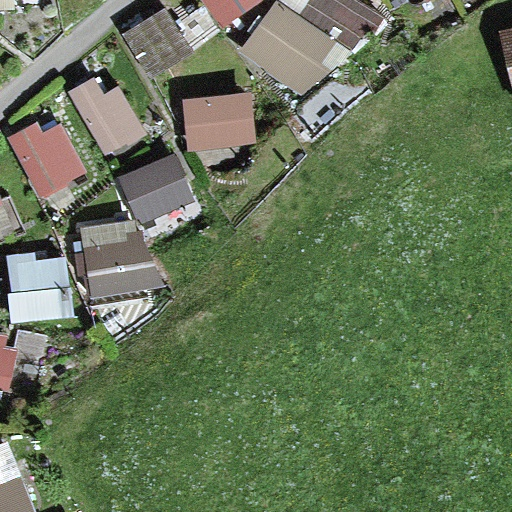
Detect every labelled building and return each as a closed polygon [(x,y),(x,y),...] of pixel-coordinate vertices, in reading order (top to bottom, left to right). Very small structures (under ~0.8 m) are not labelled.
[(203,0),(219,23),(254,0),(203,0)] [(380,14),(357,0),(286,0),(284,4),(346,42),(354,28),(366,36),(380,14)] [(338,50),(278,8),(245,55),(305,97),(338,50)] [(165,10),(128,35),(153,73),(190,49),(165,10)] [(511,26),(502,29),(511,90),(511,26)] [(96,79),(71,96),(114,159),(148,136),(118,93),(110,99),(96,79)] [(247,94),(185,99),(189,151),(251,146),(247,94)] [(61,119),(18,139),(44,192),(86,172),(61,119)] [(173,158),(123,180),(143,225),(193,203),(173,158)] [(147,242),(87,250),(94,299),(154,291),(147,242)] [(64,258),(12,260),(14,314),(66,312),(64,258)] [(0,387),(8,389),(17,354),(4,351),(8,337),(0,334),(0,387)] [(4,445),(0,446),(0,511),(28,511),(31,511),(4,445)]
